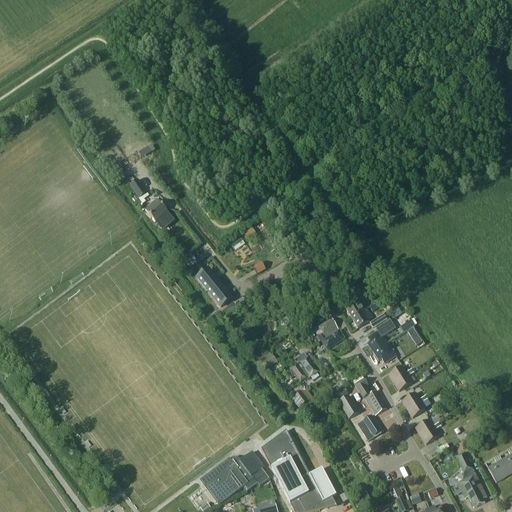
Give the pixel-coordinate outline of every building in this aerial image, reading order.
[(123,171),(119,165),(114,168),(119,174),(123,171)] [(149,196),(139,181),(130,187),(139,200),(140,200),(143,204),(145,202),(143,200),(149,196)] [(168,213),(157,200),(145,211),(156,223),(168,213)] [(248,241),(256,235),(252,229),(244,234),(248,241)] [(189,269),(198,261),(191,252),(182,259),(189,269)] [(262,264),(253,269),(257,276),(266,270),(262,264)] [(208,277),(201,283),(221,308),(232,300),(211,275),(208,277)] [(373,287),(377,292),(382,289),(381,287),(386,285),(383,280),(378,282),(379,283),(373,287)] [(376,292),(373,287),(363,293),(366,298),(376,292)] [(352,320),(367,311),(361,301),(346,310),(352,320)] [(367,311),(352,320),(358,330),(373,321),(367,311)] [(387,320),(384,315),(370,324),(373,329),(387,320)] [(338,330),(332,320),(319,329),(325,338),(338,330)] [(378,329),(376,330),(378,333),(380,332),(383,337),(384,338),(396,330),(390,321),(378,329)] [(343,339),(338,332),(323,341),(328,349),(343,339)] [(371,344),(368,346),(373,354),(383,347),(388,344),(384,338),(383,337),(380,332),(378,333),(368,339),(371,344)] [(314,340),(317,344),(324,340),(321,335),(314,340)] [(383,347),(373,354),(379,362),(382,360),(384,365),(396,357),(388,344),(383,347)] [(272,356),(271,356),(269,353),(260,360),(267,369),(266,370),(270,376),(273,374),(269,369),(278,363),(272,356)] [(304,354),(297,360),(300,363),(307,358),(304,354)] [(297,365),(290,370),(300,383),(307,379),(308,381),(319,372),(313,363),(315,361),(311,355),(307,358),(300,363),(297,365)] [(412,376),(409,372),(406,374),(402,368),(389,376),(394,384),(407,376),(408,378),(412,376)] [(426,380),(431,377),(428,372),(423,376),(426,380)] [(412,384),(408,378),(407,376),(394,384),(399,393),(412,384)] [(376,392),(371,395),(366,388),(368,386),(365,380),(355,386),(364,400),(364,399),(375,417),(387,410),(376,392)] [(307,390),(302,394),(309,402),(313,399),(307,390)] [(348,395),(345,390),(336,395),(339,400),(348,395)] [(308,402),(302,393),(292,400),(299,409),(308,402)] [(425,402),(423,399),(419,401),(415,394),(402,403),(407,411),(420,403),(421,405),(425,402)] [(339,404),(349,421),(359,414),(349,397),(339,404)] [(426,411),(421,405),(420,403),(407,411),(413,420),(426,411)] [(383,433),(371,417),(357,426),(368,443),(383,433)] [(475,419),(465,425),(471,434),(480,428),(475,419)] [(438,429),(436,426),(433,428),(429,421),(415,430),(421,438),(434,430),(435,431),(438,429)] [(439,438),(435,431),(434,430),(421,438),(426,446),(439,438)] [(267,446),(261,451),(293,511),(316,511),(320,511),(317,506),(336,496),(322,469),(309,476),(286,432),(280,436),(282,440),(267,448),(267,446)] [(466,441),(459,445),(462,450),(469,446),(466,441)] [(510,476),(511,475),(511,449),(508,453),(510,457),(502,462),(510,476)] [(238,460),(233,459),(230,462),(229,461),(201,483),(219,506),(245,487),(253,480),(252,478),(262,470),(264,469),(252,453),(240,463),(238,460)] [(464,454),(456,458),(464,475),(463,481),(457,484),(465,500),(469,499),(474,509),(485,504),(483,500),(487,498),(475,475),(465,454),(464,454)] [(510,476),(502,462),(499,457),(494,460),(496,465),(488,470),(496,484),(510,476)] [(260,487),(269,480),(262,470),(252,478),(253,480),(245,487),(248,492),(258,484),(260,487)] [(436,490),(428,493),(431,500),(439,497),(436,490)] [(355,501),(358,509),(366,505),(370,503),(371,503),(365,491),(358,494),(360,499),(355,501)] [(410,498),(413,506),(422,503),(419,495),(410,498)] [(408,511),(409,511),(403,498),(396,501),(400,511),(408,511)] [(275,501),(257,506),(258,506),(259,510),(276,506),(275,501)]
